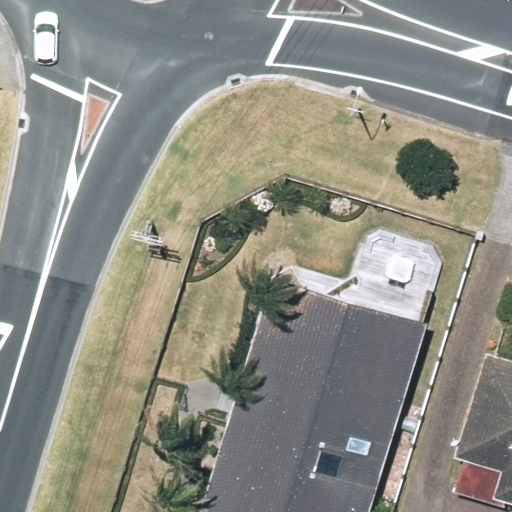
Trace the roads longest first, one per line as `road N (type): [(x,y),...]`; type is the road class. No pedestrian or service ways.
road 1 (secondary): [(477,50),(209,32)]
road 2 (residential): [(61,215),(62,0)]
road 3 (residential): [(0,421),(61,215)]
road 4 (residential): [(165,47),(61,215)]
